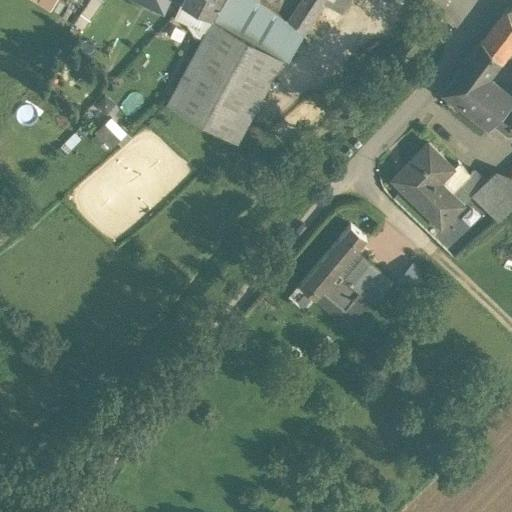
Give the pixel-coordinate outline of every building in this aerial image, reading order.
[(32,0),(49,10),(55,0),(32,0)] [(101,0),(88,0),(73,24),(83,31),(103,1),(101,0)] [(220,0),(182,0),(182,2),(213,16),(213,15),(220,0)] [(259,0),(220,0),(213,15),(284,54),(289,58),(307,34),(302,31),(287,20),(259,0)] [(299,0),(287,20),(302,31),(322,0),(299,0)] [(322,0),(341,13),(348,0),(322,0)] [(284,54),(213,15),(213,16),(165,104),(236,143),(284,54)] [(511,29),(499,34),(491,29),(481,42),(483,43),(482,43),(499,61),(511,45),(511,29)] [(481,42),(443,93),(488,127),(503,111),(511,99),(511,97),(487,78),(499,61),(482,43),(483,43),(481,42)] [(511,97),(511,99),(503,111),(506,113),(504,117),(507,120),(511,118),(511,119),(511,97)] [(107,147),(124,132),(109,115),(92,130),(107,147)] [(427,143),(404,166),(413,175),(400,188),(440,227),(462,205),(450,193),(448,191),(446,194),(436,184),(453,168),(427,143)] [(453,168),(436,184),(446,194),(448,191),(450,193),(469,174),(457,163),(453,168)] [(469,174),(450,193),(462,205),(472,195),(485,182),(484,181),(473,170),(469,174)] [(511,174),(511,175),(495,170),(491,173),(484,181),(485,182),(510,208),(511,206),(511,174)] [(510,208),(485,182),(472,195),(498,220),(510,208)] [(365,236),(350,223),(339,236),(354,249),(365,236)] [(354,249),(339,236),(325,252),(341,265),(354,249)] [(341,265),(331,278),(337,283),(341,277),(351,285),(370,261),(354,249),(341,265)] [(325,252),(298,284),(314,297),(320,291),(331,278),(341,265),(325,252)] [(399,274),(426,294),(437,279),(410,259),(399,274)] [(390,279),(370,261),(351,285),(370,300),(371,302),(390,279)] [(341,277),(337,283),(331,278),(320,291),(341,308),(340,309),(343,312),(360,292),(351,285),(341,277)] [(341,308),(320,291),(314,297),(314,298),(348,327),(370,300),(360,292),(343,312),(340,309),(341,308)]
